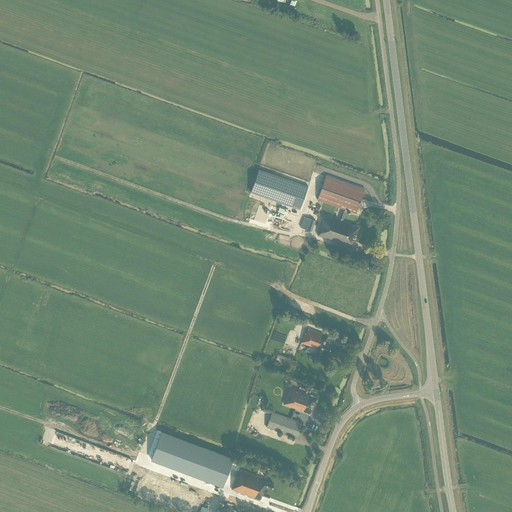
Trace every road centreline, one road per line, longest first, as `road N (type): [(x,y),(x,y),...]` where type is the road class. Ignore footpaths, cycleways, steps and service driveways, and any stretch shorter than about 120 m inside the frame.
road 1 (unclassified): [(376,0),(398,200),(386,286),(354,380),(359,406)]
road 2 (primary): [(436,391),(385,0)]
road 3 (primary): [(452,511),(436,391)]
road 4 (tertiary): [(307,511),(336,431),(359,406)]
